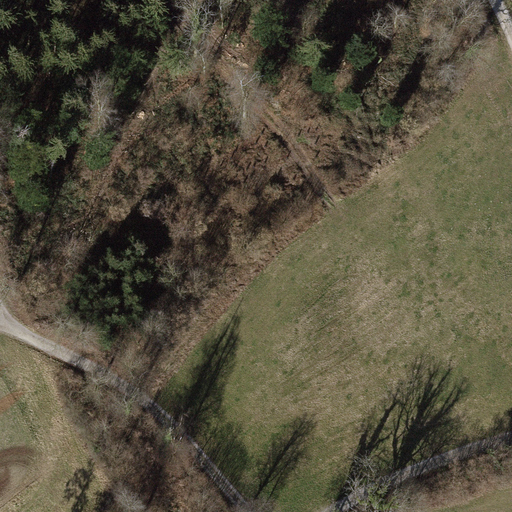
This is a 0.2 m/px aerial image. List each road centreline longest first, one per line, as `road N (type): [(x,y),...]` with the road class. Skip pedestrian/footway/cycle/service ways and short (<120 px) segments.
road 1 (track): [(18,332),(135,389),(253,511)]
road 2 (track): [(340,511),(511,436)]
